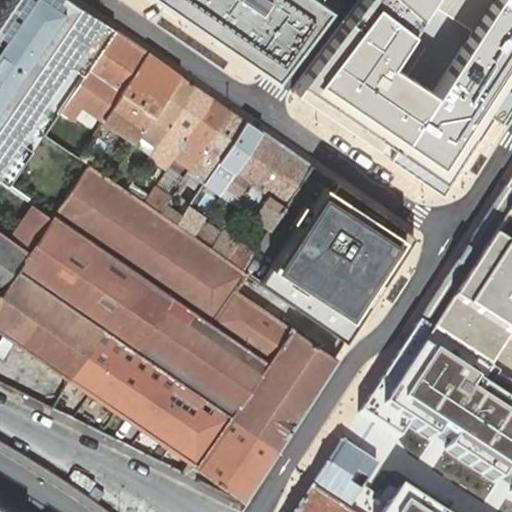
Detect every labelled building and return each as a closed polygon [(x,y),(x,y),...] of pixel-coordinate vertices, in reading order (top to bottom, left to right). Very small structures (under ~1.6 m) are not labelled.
[(70,0),(6,0),(0,9),(0,183),(8,189),(54,121),(114,32),(115,30),(70,0)] [(323,0),(160,0),(268,74),(323,0)] [(511,87),(511,0),(358,0),(292,91),(443,193),(511,87)] [(148,52),(115,30),(114,32),(54,121),(68,130),(85,106),(104,118),(112,107),(148,52)] [(180,75),(148,52),(112,107),(104,118),(136,140),(141,133),(147,124),(153,115),(180,75)] [(196,86),(180,75),(153,115),(169,126),(196,86)] [(212,97),(196,86),(169,126),(157,144),(173,155),(212,97)] [(212,97),(173,155),(190,167),(229,108),(212,97)] [(206,178),(245,120),(229,108),(190,167),(206,178)] [(169,126),(153,115),(147,124),(141,133),(157,144),(169,126)] [(218,195),(261,131),(245,120),(206,178),(202,184),(218,195)] [(218,195),(234,207),(235,206),(240,198),(278,142),(261,131),(218,195)] [(246,202),(257,210),(259,206),(294,153),(278,142),(240,198),(246,202)] [(253,240),(259,244),(270,227),(276,217),(292,193),(310,164),(294,153),(259,206),(270,213),(253,240)] [(255,251),(245,267),(348,337),(414,236),(359,198),(310,164),(292,193),(276,217),(270,227),(259,244),(255,251)] [(98,325),(275,450),(335,358),(234,290),(245,274),(246,273),(244,272),(242,270),(226,259),(210,248),(191,235),(175,225),(159,213),(142,202),(126,191),(109,180),(88,165),(76,182),(68,194),(53,216),(51,219),(28,252),(17,269),(98,325)] [(118,166),(109,180),(126,191),(135,177),(118,166)] [(57,169),(32,206),(35,208),(52,183),(68,194),(76,182),(57,169)] [(135,177),(126,191),(142,202),(152,188),(135,176),(135,177)] [(511,176),(416,323),(495,374),(511,384),(511,176)] [(35,208),(51,219),(53,216),(68,194),(52,183),(35,208)] [(152,188),(142,202),(159,213),(165,204),(168,199),(152,188)] [(241,210),(246,202),(240,198),(235,206),(241,210)] [(165,204),(159,213),(175,225),(181,216),(165,204)] [(32,206),(9,239),(28,252),(51,219),(35,208),(32,206)] [(181,216),(175,225),(191,235),(200,221),(202,219),(186,208),(181,216)] [(200,221),(191,235),(210,248),(218,234),(200,221)] [(218,234),(210,248),(226,259),(238,240),(221,229),(218,234)] [(0,333),(67,379),(98,325),(17,269),(28,252),(9,239),(0,232),(0,333)] [(238,240),(226,259),(242,270),(245,267),(255,251),(238,240)] [(495,374),(416,323),(398,351),(356,416),(394,441),(398,431),(511,506),(511,420),(479,398),(495,374)] [(67,379),(241,499),(242,500),(275,450),(98,325),(67,379)] [(432,511),(394,487),(383,503),(360,489),(375,466),(339,442),(309,488),(347,511),(432,511)] [(347,511),(309,488),(303,498),(324,511),(347,511)] [(324,511),(303,498),(293,511),(324,511)]
